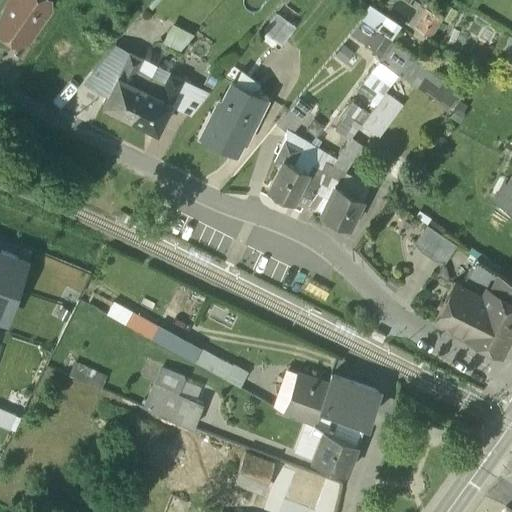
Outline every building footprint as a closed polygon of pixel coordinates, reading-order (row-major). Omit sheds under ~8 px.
[(11,0),(10,2),(12,3),(4,16),(6,17),(0,25),(0,32),(14,43),(20,34),(39,7),(43,0),(11,0)] [(39,7),(20,34),(31,41),(49,15),(39,7)] [(381,15),(369,7),(361,19),(373,27),(374,25),(381,15)] [(434,16),(426,11),(419,23),(431,31),(441,15),(436,13),(434,16)] [(275,13),(263,30),(278,42),(294,28),(275,13)] [(398,26),(381,15),(374,25),(391,37),(398,26)] [(184,41),(168,33),(163,43),(179,51),(184,41)] [(448,114),(463,95),(393,43),(379,63),(396,76),(448,114)] [(114,44),(91,71),(113,82),(116,74),(128,51),(114,44)] [(141,57),(128,51),(116,74),(129,81),(136,67),(141,57)] [(382,95),(396,76),(379,63),(365,82),(382,95)] [(150,74),(136,67),(129,81),(143,88),(150,74)] [(165,81),(158,95),(170,101),(182,78),(169,72),(165,81)] [(129,81),(116,74),(113,82),(102,103),(129,116),(143,88),(129,81)] [(165,81),(150,74),(143,88),(158,95),(165,81)] [(219,97),(212,112),(209,111),(196,135),(233,154),(244,131),(250,134),(268,97),(233,81),(224,100),(219,97)] [(158,95),(143,88),(129,116),(156,130),(170,101),(158,95)] [(297,98),(276,124),(286,132),(289,134),(290,132),(310,108),(297,98)] [(328,155),(290,132),(289,134),(286,132),(285,141),(300,148),(293,162),(307,169),(309,163),(321,169),(325,161),(328,155)] [(436,136),(426,153),(442,163),(449,152),(443,148),(447,143),(436,136)] [(285,141),(284,141),(274,161),(279,163),(282,157),(293,162),(300,148),(285,141)] [(336,158),(331,164),(344,171),(348,164),(347,157),(340,152),(336,158)] [(336,158),(329,153),(328,155),(325,161),(331,164),(336,158)] [(293,162),(282,157),(279,163),(268,187),(293,199),(294,198),(307,170),(307,169),(293,162)] [(331,164),(325,161),(321,169),(320,170),(320,171),(305,203),(319,211),(333,182),(337,184),(344,171),(331,164)] [(321,169),(309,163),(307,169),(307,170),(294,198),(305,203),(320,171),(320,170),(321,169)] [(369,183),(344,171),(337,184),(362,197),(369,183)] [(337,184),(333,182),(319,211),(319,212),(348,226),(362,197),(337,184)] [(426,224),(413,244),(421,249),(434,230),(426,224)] [(434,230),(421,249),(433,257),(446,238),(434,230)] [(456,244),(446,238),(433,257),(443,264),(456,244)] [(0,306),(1,303),(11,306),(23,272),(13,269),(17,255),(0,249),(0,306)] [(475,258),(470,268),(469,268),(460,284),(472,290),(470,295),(480,302),(487,289),(496,272),(475,258)] [(460,284),(454,281),(434,319),(499,351),(511,324),(511,281),(496,271),(496,272),(487,289),(480,302),(470,295),(472,290),(460,284)] [(390,334),(380,328),(376,335),(386,341),(390,334)] [(192,361),(213,372),(220,358),(200,347),(192,361)] [(220,358),(213,372),(224,379),(232,364),(220,358)] [(71,375),(103,385),(108,372),(75,361),(71,375)] [(248,372),(232,364),(224,379),(240,387),(248,372)] [(189,426),(198,399),(176,392),(181,376),(158,367),(140,406),(152,409),(151,411),(189,426)] [(328,383),(299,373),(285,413),(315,424),(322,404),(321,404),(329,383),(328,383)] [(377,391),(331,375),(328,383),(329,383),(321,404),(322,404),(366,419),(377,391)] [(209,392),(208,394),(209,396),(210,397),(211,398),(213,399),(215,398),(216,397),(217,396),(218,394),(217,392),(216,391),(215,390),(213,389),(211,390),(210,391),(209,392)] [(0,406),(0,423),(9,427),(15,413),(0,406)] [(306,457),(343,472),(355,442),(318,427),(306,457)] [(232,443),(201,430),(194,446),(226,461),(232,443)] [(274,462),(245,452),(234,480),(263,490),(274,462)]
